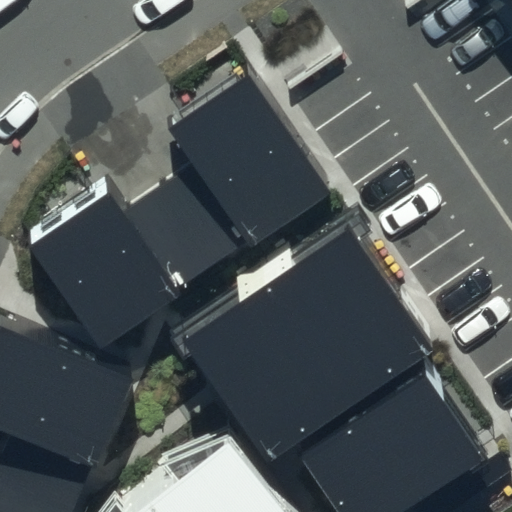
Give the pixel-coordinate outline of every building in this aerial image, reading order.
[(107,171),(31,223),(104,329),(325,177),(248,65),(170,118),(196,156),(128,202),(107,171)] [(343,209),(186,316),(269,436),(425,329),(343,209)] [(63,511),(127,358),(6,308),(0,322),(0,409),(15,416),(0,451),(0,511),(63,511)] [(375,511),(481,440),(425,359),(302,443),(349,511),(375,511)] [(297,511),(229,425),(179,450),(113,500),(104,511),(297,511)]
